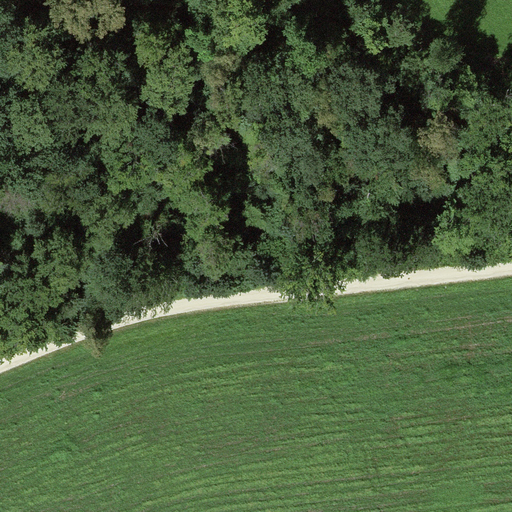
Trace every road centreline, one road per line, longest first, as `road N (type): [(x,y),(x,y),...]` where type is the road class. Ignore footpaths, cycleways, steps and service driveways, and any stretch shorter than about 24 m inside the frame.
road 1 (track): [(0,363),(141,315),(511,266)]
road 2 (track): [(152,0),(356,48)]
